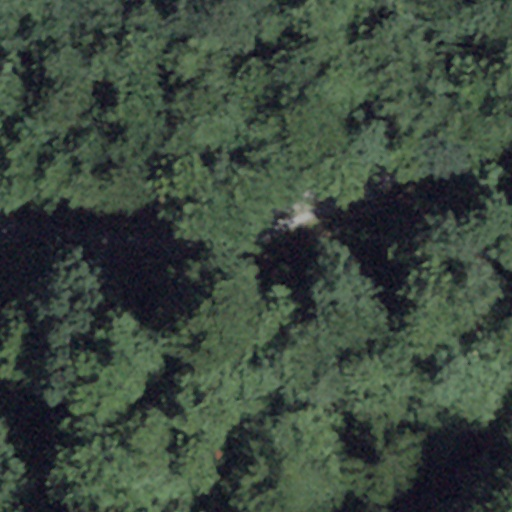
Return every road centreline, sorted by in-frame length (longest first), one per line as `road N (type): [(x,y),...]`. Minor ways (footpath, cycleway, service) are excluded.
road 1 (track): [(511,143),(171,257),(80,256),(0,238)]
road 2 (track): [(0,159),(42,185),(123,260)]
